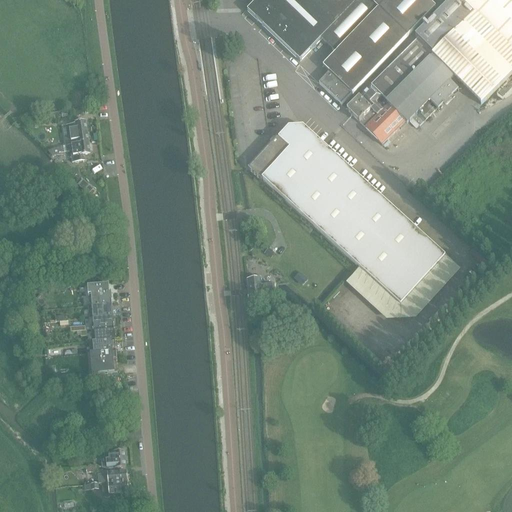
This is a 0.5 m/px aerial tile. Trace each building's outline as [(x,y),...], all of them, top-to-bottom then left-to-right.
[(300,62),(309,53),(321,40),(336,54),(323,67),(330,74),(319,85),(342,106),(352,95),(353,96),(436,9),(426,0),(257,0),(258,0),(247,12),(300,62)] [(372,87),(347,111),(365,129),(382,146),(400,129),(401,130),(412,120),(420,128),(437,110),(438,112),(458,92),(449,82),(453,78),(481,106),(511,74),(511,0),(443,0),(449,5),(416,38),(418,40),(371,87),(372,87)] [(85,117),(84,109),(71,111),(72,119),(85,117)] [(86,123),(75,125),(76,132),(74,133),(74,135),(68,135),(69,139),(65,139),(66,147),(70,146),(69,144),(77,143),(78,145),(89,144),(86,123)] [(445,257),(345,166),(303,127),(289,128),(279,139),(277,138),(248,170),(261,182),(263,181),(400,307),(445,257)] [(61,147),(59,141),(45,145),(48,152),(61,147)] [(85,156),(88,156),(90,155),(89,144),(78,145),(77,143),(69,144),(70,146),(66,147),(65,147),(66,153),(70,152),(72,164),(86,162),(85,156)] [(63,147),(48,152),(52,157),(65,155),(63,147)] [(93,190),(83,181),(79,185),(78,186),(88,195),(89,194),(93,190)] [(264,248),(261,253),(268,258),(271,252),(264,248)] [(299,274),(295,278),(303,285),(307,281),(299,274)] [(247,281),(248,290),(248,293),(262,291),(261,285),(260,277),(256,277),(256,280),(247,281)] [(108,286),(87,287),(88,296),(91,296),(92,307),(112,305),(111,294),(109,294),(108,286)] [(248,293),(248,295),(249,303),(258,303),(258,305),(263,304),(262,291),(248,293)] [(92,307),(88,308),(89,319),(113,317),(112,305),(92,307)] [(113,317),(89,319),(90,331),(114,329),(113,317)] [(114,329),(90,331),(90,332),(91,332),(92,343),(95,342),(115,341),(114,329)] [(92,343),(90,344),(91,354),(99,353),(116,352),(115,341),(95,342),(92,343)] [(91,354),(87,355),(89,376),(117,374),(116,363),(117,363),(116,352),(99,353),(91,354)] [(105,450),(112,449),(112,447),(114,446),(113,441),(105,446),(105,450)] [(102,469),(107,470),(115,470),(126,469),(125,452),(114,453),(104,454),(105,461),(101,461),(102,469)] [(86,475),(88,475),(98,474),(97,467),(85,468),(86,475)] [(104,486),(127,483),(126,473),(108,474),(108,475),(103,475),(104,486)] [(104,486),(102,485),(103,499),(113,498),(113,495),(128,494),(127,483),(104,486)]
